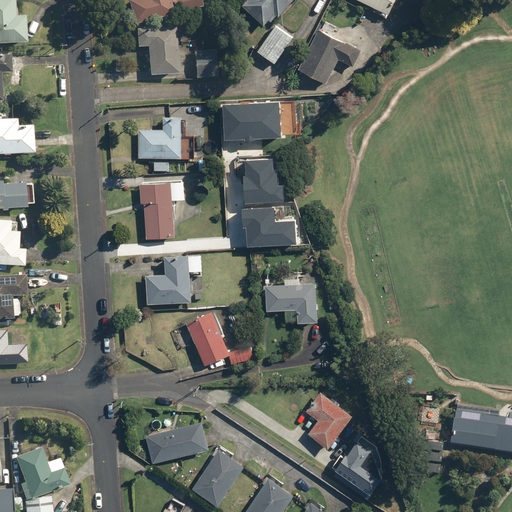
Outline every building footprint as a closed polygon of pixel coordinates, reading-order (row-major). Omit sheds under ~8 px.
[(0,0),(0,42),(7,42),(7,39),(31,39),(31,11),(20,11),(19,0),(0,0)] [(124,0),(131,25),(171,15),(174,15),(198,9),(196,0),(124,0)] [(245,0),(246,0),(248,2),(240,10),(260,29),(270,18),(275,22),(296,0),(245,0)] [(393,0),(350,0),(385,18),(393,0)] [(292,37),(273,25),(255,53),(274,65),(292,37)] [(176,28),(133,30),(134,48),(143,48),(144,76),(172,75),(172,79),(214,78),(213,52),(193,53),(193,43),(177,44),(176,28)] [(361,52),(318,29),(295,71),(324,87),(337,62),(351,69),(361,52)] [(15,53),(0,53),(0,99),(6,99),(5,70),(15,69),(15,53)] [(223,104),(224,141),(284,140),(283,103),(223,104)] [(14,153),(14,150),(39,149),(38,121),(22,121),(22,116),(0,116),(0,150),(6,151),(6,153),(14,153)] [(186,120),(162,119),(161,132),(138,132),(137,159),(195,161),(195,158),(205,158),(205,148),(195,147),(196,133),(185,133),(186,120)] [(277,162),(244,162),(243,243),(300,243),(300,216),(277,216),(277,162)] [(36,181),(33,181),(33,177),(8,179),(8,176),(0,177),(0,204),(35,202),(38,202),(36,181)] [(181,181),(137,184),(138,205),(142,205),(144,242),(173,240),(171,203),(183,202),(181,181)] [(14,218),(0,216),(0,261),(29,263),(30,245),(23,245),(24,227),(14,227),(14,218)] [(198,257),(162,256),(161,276),(142,275),(141,304),(185,305),(186,275),(198,275),(198,257)] [(29,273),(0,274),(0,317),(16,317),(16,314),(23,314),(23,296),(16,296),(16,292),(31,292),(31,286),(50,285),(50,277),(30,278),(29,273)] [(312,281),(265,283),(266,311),(294,310),(295,325),(314,325),(312,281)] [(166,310),(166,321),(183,321),(183,310),(166,310)] [(209,311),(184,323),(204,366),(229,354),(209,311)] [(180,324),(172,329),(179,340),(187,334),(180,324)] [(252,359),(248,346),(231,351),(234,364),(252,359)] [(351,418),(319,394),(304,413),(314,421),(303,435),(325,452),(351,418)] [(511,415),(505,415),(458,406),(453,437),(511,447),(511,415)] [(200,420),(174,428),(143,437),(149,457),(147,458),(149,467),(208,449),(200,420)] [(375,447),(358,438),(333,473),(367,497),(382,475),(375,447)] [(44,441),(17,453),(28,479),(21,482),(27,497),(34,494),(73,478),(64,454),(51,459),(44,441)] [(243,468),(217,450),(192,489),(218,506),(243,468)] [(281,511),(294,494),(267,477),(245,511),(281,511)] [(0,510),(15,511),(15,507),(23,508),(24,495),(16,494),(16,485),(0,484),(0,510)] [(55,511),(55,495),(25,497),(26,511),(55,511)] [(325,511),(308,501),(301,511),(325,511)]
